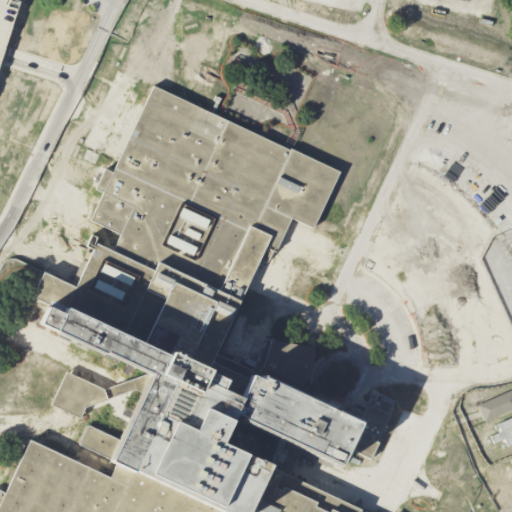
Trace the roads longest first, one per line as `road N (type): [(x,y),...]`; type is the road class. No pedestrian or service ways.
road 1 (residential): [(235,0),(511,87)]
road 2 (residential): [(115,0),(1,240)]
